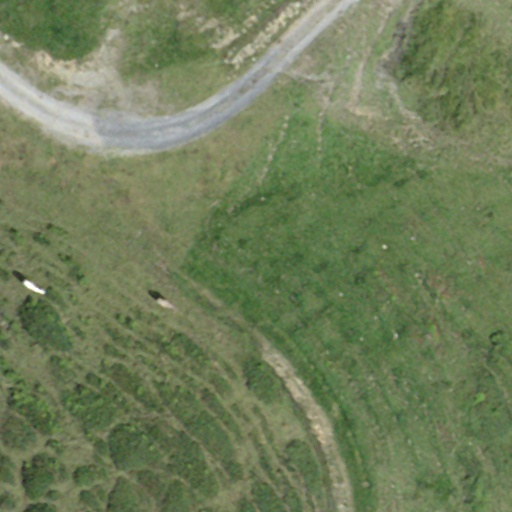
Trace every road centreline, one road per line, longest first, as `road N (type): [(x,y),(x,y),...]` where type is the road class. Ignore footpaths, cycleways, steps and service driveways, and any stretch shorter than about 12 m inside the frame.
road 1 (track): [(357,511),(349,460),(319,395),(280,341),(163,240),(97,151)]
road 2 (track): [(339,0),(231,103),(183,135),(135,151),(61,140),(0,97)]
